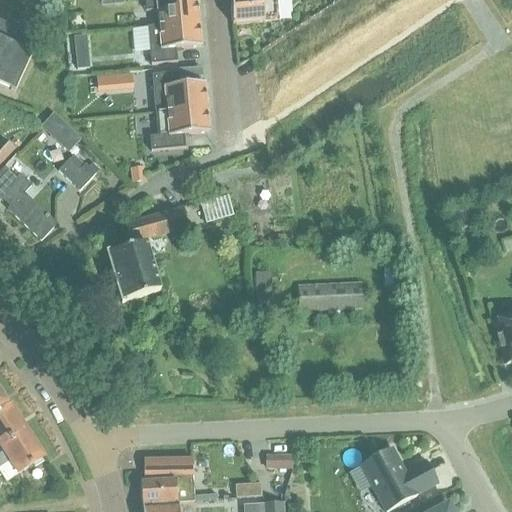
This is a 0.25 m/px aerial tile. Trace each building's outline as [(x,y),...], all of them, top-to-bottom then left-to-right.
[(171,0),(144,0),(145,13),(157,12),(158,27),(198,23),(195,0),(184,0),(171,1),(171,0)] [(229,0),(231,26),(278,22),(276,1),(289,0),(288,0),(229,0)] [(28,52),(35,38),(0,22),(0,87),(14,94),(32,54),(28,52)] [(158,27),(147,28),(147,30),(148,44),(150,66),(177,64),(176,51),(200,48),(198,23),(158,27)] [(88,53),(74,55),(76,71),(89,70),(88,53)] [(151,77),(155,115),(206,110),(204,86),(179,89),(178,74),(151,77)] [(132,75),(115,77),(117,90),(133,89),(132,75)] [(149,139),(150,153),(184,150),(183,137),(208,134),(206,110),(155,115),(157,138),(149,139)] [(53,116),(40,130),(52,141),(65,127),(53,116)] [(1,141),(0,141),(0,166),(14,152),(1,141)] [(79,194),(95,177),(85,166),(78,173),(68,162),(57,173),(79,194)] [(55,226),(36,209),(22,196),(30,187),(20,177),(15,182),(3,170),(0,172),(0,198),(2,196),(12,206),(6,211),(40,243),(55,226)] [(143,170),(130,170),(132,185),(144,183),(143,170)] [(210,223),(239,213),(231,190),(202,200),(210,223)] [(142,243),(188,229),(183,210),(123,227),(129,247),(131,246),(132,250),(107,257),(120,305),(158,294),(145,246),(144,246),(142,243)] [(300,313),(361,310),(360,285),(299,288),(300,313)] [(511,318),(494,324),(507,366),(511,364),(511,318)] [(0,444),(23,430),(7,405),(0,409),(0,444)] [(23,430),(0,444),(0,475),(1,475),(6,483),(32,466),(34,469),(42,463),(40,460),(42,459),(42,458),(23,430)] [(437,485),(425,463),(404,475),(390,450),(359,467),(371,489),(372,489),(379,503),(383,511),(390,511),(416,498),(416,497),(437,485)] [(267,470),(291,470),(291,457),(267,457),(267,470)] [(143,484),(139,484),(141,507),(177,504),(193,502),(191,478),(192,478),(192,460),(142,460),(143,478),(143,484)] [(258,487),(245,488),(246,499),(258,499),(258,487)]
